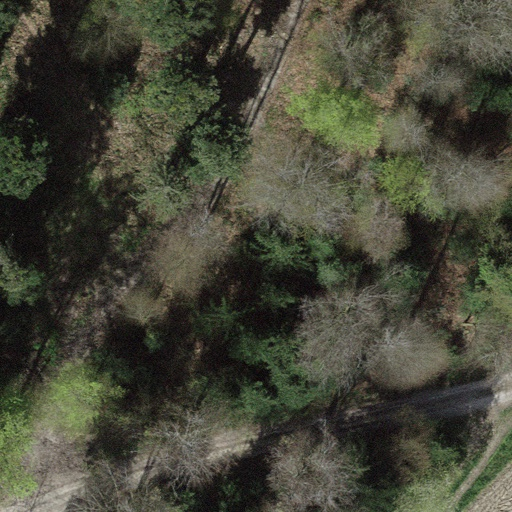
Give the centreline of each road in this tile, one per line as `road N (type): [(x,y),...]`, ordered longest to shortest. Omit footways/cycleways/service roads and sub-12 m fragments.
road 1 (track): [(27,511),(266,417),(511,379)]
road 2 (track): [(423,511),(511,405)]
